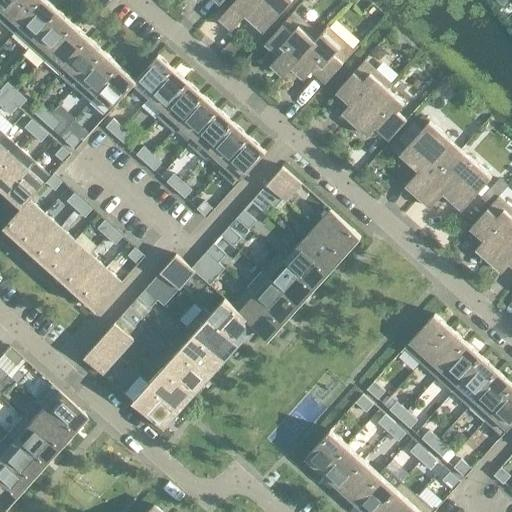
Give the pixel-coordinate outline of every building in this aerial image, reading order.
[(15,0),(0,17),(0,20),(14,33),(43,0),(15,0)] [(0,0),(0,17),(15,0),(0,0)] [(47,0),(43,0),(14,33),(29,47),(60,11),(47,0)] [(234,0),(219,17),(232,29),(246,14),(264,31),(292,0),(234,0)] [(60,11),(29,47),(44,60),(76,25),(60,11)] [(293,11),(265,42),(279,55),(271,63),(284,76),(292,67),(292,66),(324,31),(323,30),(319,34),(293,11)] [(76,25),(44,60),(60,74),(91,39),(76,25)] [(292,66),(292,67),(305,78),(313,69),(326,81),(344,62),(334,53),(341,46),(324,31),(292,66)] [(91,39),(60,74),(75,87),(106,52),(91,39)] [(90,101),(121,66),(106,52),(75,88),(90,101)] [(158,54),(136,79),(134,82),(134,83),(149,96),(174,68),(158,54)] [(365,59),(337,91),(350,103),(343,112),(355,123),(391,83),(365,59)] [(121,66),(90,101),(106,115),(134,83),(134,82),(136,79),(121,66)] [(174,68),(149,96),(164,109),(158,116),(158,117),(190,82),(174,68)] [(18,90),(7,81),(0,88),(0,89),(1,91),(9,98),(10,99),(18,90)] [(190,82),(158,117),(173,131),(205,96),(190,82)] [(391,83),(355,123),(368,135),(376,126),(390,138),(407,119),(398,110),(404,103),(388,88),(392,84),(391,83)] [(27,98),(18,90),(10,99),(17,106),(18,106),(19,107),(27,98)] [(9,98),(1,91),(0,91),(0,104),(2,107),(9,98)] [(205,96),(173,131),(174,131),(180,124),(194,137),(188,144),(220,109),(205,96)] [(10,114),(17,106),(10,99),(9,98),(2,107),(10,114)] [(52,113),(42,104),(34,112),(45,122),(52,113)] [(220,109),(188,144),(204,158),(235,123),(220,109)] [(61,122),(52,113),(45,122),(54,130),(61,122)] [(40,125),(32,118),(24,126),(32,134),(40,125)] [(122,126),(113,118),(105,127),(115,135),(122,126)] [(430,120),(400,153),(419,170),(406,185),(418,196),(461,148),(430,120)] [(235,123),(204,158),(211,151),(225,163),(218,171),(219,171),(250,137),(235,123)] [(48,133),(40,125),(32,134),(41,141),(48,133)] [(131,135),(122,126),(115,135),(124,143),(131,135)] [(83,141),(72,131),(65,140),(75,149),(83,141)] [(0,170),(20,147),(5,134),(0,139),(0,170)] [(250,137),(219,171),(235,186),(266,151),(250,137)] [(152,154),(140,143),(133,151),(145,162),(152,154)] [(62,145),(55,154),(64,162),(71,153),(62,145)] [(36,161),(20,147),(0,170),(0,187),(7,194),(36,161)] [(492,176),(461,148),(418,196),(431,207),(444,192),(463,209),(492,176)] [(162,162),(152,154),(145,162),(154,170),(162,162)] [(7,194),(21,207),(22,207),(30,198),(30,199),(46,181),(52,175),(36,161),(7,194)] [(301,182),(283,166),(267,183),(286,200),(301,182)] [(52,175),(46,181),(55,189),(62,181),(54,173),(52,175)] [(183,181),(174,173),(166,181),(175,189),(183,181)] [(192,189),(183,181),(175,189),(185,197),(192,189)] [(76,208),(84,200),(74,192),(67,200),(76,208)] [(264,211),(271,203),(259,192),(252,200),(264,211)] [(511,207),(499,195),(471,227),(484,239),(476,248),(489,259),(511,233),(511,207)] [(22,207),(21,207),(13,216),(4,226),(6,227),(20,240),(45,212),(30,199),(30,198),(22,207)] [(93,208),(84,200),(76,208),(85,216),(93,208)] [(214,209),(204,200),(197,208),(206,217),(214,209)] [(249,228),(256,220),(244,209),(236,217),(249,228)] [(331,209),(315,226),(346,253),(360,238),(361,236),(331,209)] [(45,212),(20,240),(35,254),(60,226),(45,212)] [(107,236),(114,227),(105,219),(97,227),(107,236)] [(60,226),(35,254),(51,267),(76,240),(60,226)] [(234,245),(241,237),(228,226),(221,234),(234,245)] [(346,253),(315,226),(300,243),(330,270),(346,253)] [(116,244),(123,235),(114,227),(107,236),(116,244)] [(511,233),(489,259),(502,271),(510,262),(511,263),(511,233)] [(76,240),(51,267),(66,281),(91,253),(76,240)] [(213,243),(206,250),(219,262),(226,254),(213,243)] [(330,270),(300,243),(285,259),(278,253),(315,287),(330,270)] [(135,246),(128,255),(138,264),(145,255),(135,246)] [(225,267),(219,262),(206,250),(191,267),(195,270),(210,284),(225,267)] [(91,253),(66,281),(81,295),(106,267),(91,253)] [(315,287),(278,253),(262,270),(300,304),(315,287)] [(195,270),(191,267),(176,254),(160,271),(179,288),(195,270)] [(106,267),(81,295),(97,309),(122,281),(106,267)] [(300,304),(262,270),(247,287),(285,321),(300,304)] [(179,288),(160,271),(145,288),(158,299),(164,305),(179,288)] [(247,287),(232,304),(255,325),(255,326),(269,339),(285,321),(247,287)] [(158,299),(145,288),(138,296),(151,307),(158,299)] [(232,304),(225,297),(210,314),(203,308),(202,308),(240,342),(255,326),(255,325),(232,304)] [(135,324),(143,316),(130,305),(123,313),(135,324)] [(240,342),(202,308),(187,325),(225,359),(240,342)] [(403,348),(420,363),(452,328),(437,314),(435,313),(403,348)] [(118,356),(134,339),(115,322),(100,339),(118,356)] [(225,359),(187,325),(172,342),(210,376),(225,359)] [(452,328),(420,363),(436,377),(468,342),(452,328)] [(118,356),(100,339),(84,356),(103,373),(118,356)] [(210,376),(172,342),(157,359),(194,393),(210,376)] [(468,342),(436,377),(452,392),(484,357),(468,342)] [(22,358),(9,346),(2,354),(15,365),(22,358)] [(484,357),(452,392),(468,406),(500,371),(484,357)] [(194,393),(157,359),(156,360),(163,366),(149,383),(179,410),(194,393)] [(511,381),(500,371),(468,406),(484,421),(511,390),(511,381)] [(134,397),(149,381),(141,373),(126,390),(134,397)] [(386,390),(375,380),(367,389),(378,399),(386,390)] [(51,383),(36,400),(71,431),(86,414),(51,383)] [(179,410),(149,383),(133,400),(163,428),(179,410)] [(511,390),(484,421),(501,436),(511,423),(511,390)] [(374,403),(363,392),(355,401),(367,411),(374,403)] [(71,431),(36,400),(35,400),(42,407),(29,422),(22,415),(21,416),(56,447),(71,431)] [(407,409),(397,401),(390,409),(400,418),(407,409)] [(418,419),(407,409),(400,418),(410,428),(418,419)] [(388,431),(396,422),(386,413),(378,421),(388,431)] [(56,447),(21,416),(7,432),(42,463),(56,447)] [(406,432),(396,422),(388,431),(399,440),(406,432)] [(306,458),(322,472),(347,444),(331,429),(305,457),(306,458)] [(439,439),(429,429),(422,438),(432,447),(439,439)] [(42,463),(7,432),(0,439),(0,454),(27,480),(42,463)] [(450,448),(439,439),(432,447),(442,457),(450,448)] [(420,460),(428,451),(418,442),(410,450),(420,460)] [(347,444),(322,472),(338,486),(364,458),(347,444)] [(438,461),(428,451),(420,460),(431,469),(438,461)] [(27,480),(0,454),(0,483),(13,496),(27,480)] [(364,458),(338,486),(354,501),(380,473),(364,458)] [(473,469),(461,459),(454,467),(465,477),(473,469)] [(386,466),(380,473),(354,501),(366,511),(373,511),(402,480),(386,466)] [(502,467),(494,475),(503,483),(511,475),(502,467)] [(461,481),(450,471),(442,479),(453,489),(461,481)] [(402,480),(373,511),(402,511),(418,495),(402,480)] [(0,510),(13,496),(0,483),(0,510)] [(418,495),(402,511),(432,511),(435,510),(418,495)]
